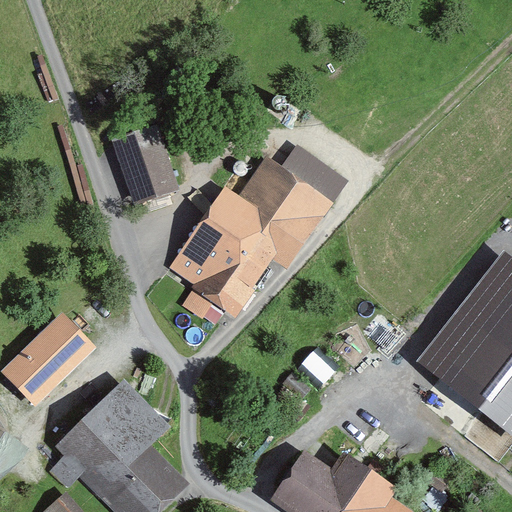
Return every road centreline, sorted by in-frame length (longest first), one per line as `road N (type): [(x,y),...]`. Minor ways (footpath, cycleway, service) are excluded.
road 1 (unclassified): [(33,0),(105,218),(151,328),(183,378),(193,461),(212,490),(262,511)]
road 2 (track): [(375,171),(511,40)]
